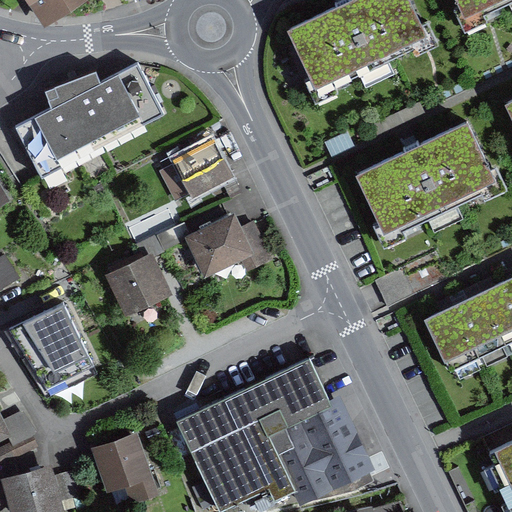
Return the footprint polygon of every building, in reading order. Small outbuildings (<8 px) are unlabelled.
[(31,0),(46,22),(80,0),(31,0)] [(436,43),(416,0),(362,0),(288,33),(316,96),(436,43)] [(511,3),(511,0),(456,0),(467,23),(511,3)] [(56,111),(18,129),(43,181),(167,117),(142,69),(109,86),(102,75),(48,95),(56,111)] [(506,187),(476,123),(361,177),(390,241),(506,187)] [(215,138),(167,164),(186,202),(235,176),(215,138)] [(0,186),(0,212),(11,207),(0,186)] [(240,216),(191,233),(206,277),(255,260),(240,216)] [(3,255),(0,256),(0,293),(20,282),(3,255)] [(156,258),(110,277),(127,318),(173,298),(156,258)] [(510,348),(511,347),(511,283),(486,295),(510,348)] [(482,361),(510,348),(486,295),(458,308),(482,361)] [(69,299),(30,316),(45,350),(37,353),(46,374),(82,358),(75,341),(86,337),(69,299)] [(452,374),(482,361),(458,308),(428,321),(452,374)] [(248,392),(293,491),(300,506),(376,469),(342,399),(333,403),(312,361),(248,392)] [(224,511),(269,491),(274,500),(293,491),(248,392),(181,424),(223,511),(224,511)] [(0,411),(0,464),(1,466),(38,450),(30,433),(13,441),(0,411)] [(140,436),(97,449),(112,494),(130,488),(136,505),(160,497),(140,436)] [(511,449),(495,457),(511,493),(511,449)] [(2,486),(0,486),(0,511),(65,511),(63,502),(85,496),(79,472),(57,477),(54,467),(1,480),(2,486)]
